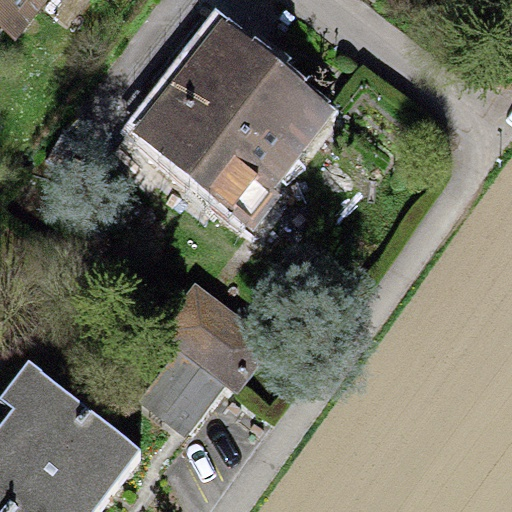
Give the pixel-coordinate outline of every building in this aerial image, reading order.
[(0,0),(0,44),(34,0),(0,0)] [(329,115),(224,34),(191,76),(189,75),(171,98),(183,108),(152,148),(139,138),(91,199),(148,243),(195,182),(254,228),(278,198),(257,182),(286,144),(299,154),(329,115)] [(197,326),(181,314),(162,338),(234,392),(265,352),(209,310),(197,326)] [(177,354),(143,399),(190,434),(224,389),(177,354)] [(42,385),(0,439),(0,511),(99,511),(140,460),(42,385)]
